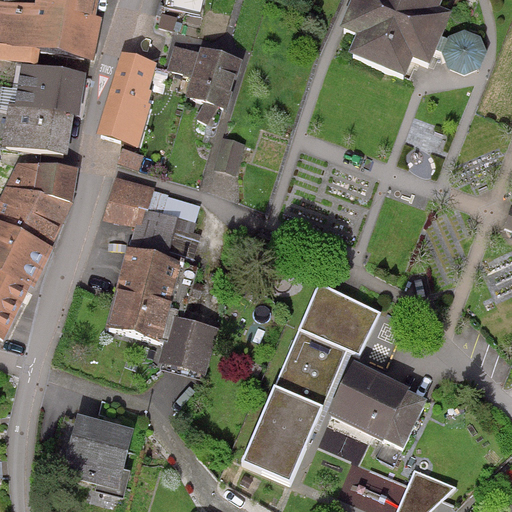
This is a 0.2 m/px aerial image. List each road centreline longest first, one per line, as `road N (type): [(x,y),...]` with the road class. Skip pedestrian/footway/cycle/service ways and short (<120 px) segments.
road 1 (residential): [(30,369),(127,0)]
road 2 (residential): [(222,511),(143,408),(30,369)]
road 3 (residential): [(18,511),(15,461),(30,369)]
